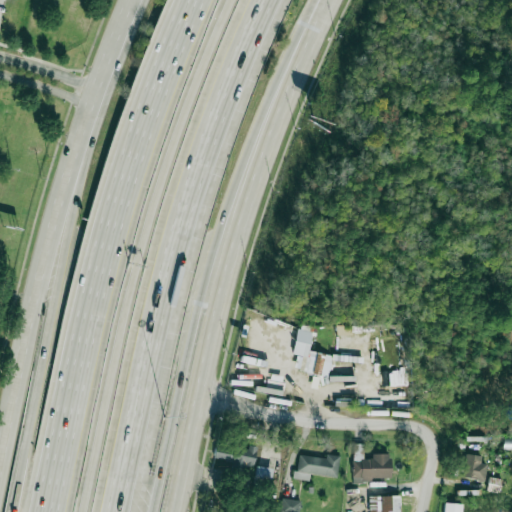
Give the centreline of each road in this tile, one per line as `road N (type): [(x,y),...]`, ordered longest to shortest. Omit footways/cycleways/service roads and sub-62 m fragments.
road 1 (motorway): [(150,511),(227,212),(318,0)]
road 2 (primary): [(177,511),(252,198),(336,0)]
road 3 (motorway): [(91,511),(148,261),(239,0)]
road 4 (motorway): [(187,0),(144,101),(88,287),(43,511)]
road 5 (motorway): [(118,511),(185,209),(263,0)]
road 6 (motorway): [(94,139),(13,511)]
road 7 (primary): [(80,135),(47,248),(0,477)]
road 8 (residential): [(203,395),(343,425),(410,428),(428,436),(435,466)]
